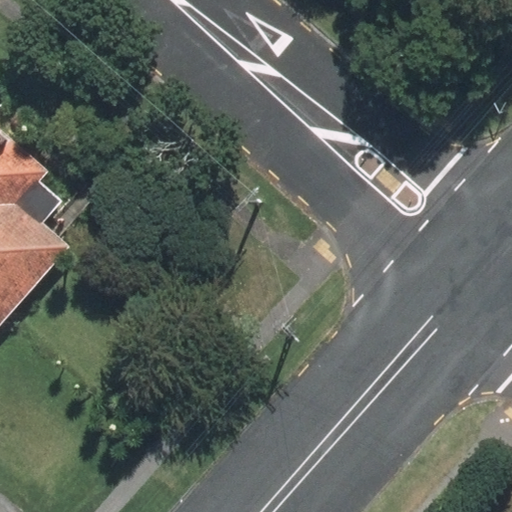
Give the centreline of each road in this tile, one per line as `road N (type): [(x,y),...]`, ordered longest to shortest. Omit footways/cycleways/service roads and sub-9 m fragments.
road 1 (residential): [(481,272),(170,0)]
road 2 (residential): [(481,272),(267,511)]
